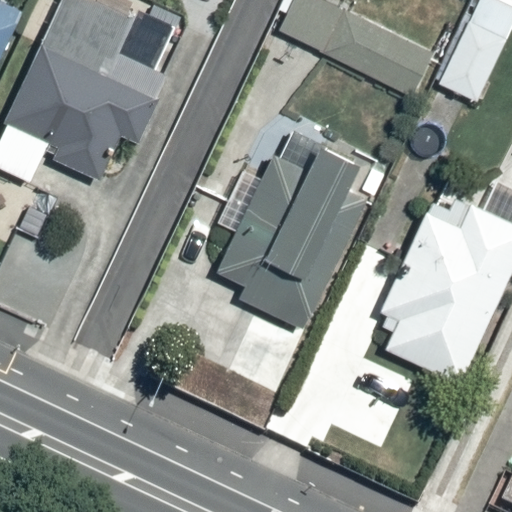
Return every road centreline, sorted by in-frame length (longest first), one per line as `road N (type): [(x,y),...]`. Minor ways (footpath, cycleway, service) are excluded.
road 1 (secondary): [(0,395),(248,511)]
road 2 (secondary): [(140,511),(0,447)]
